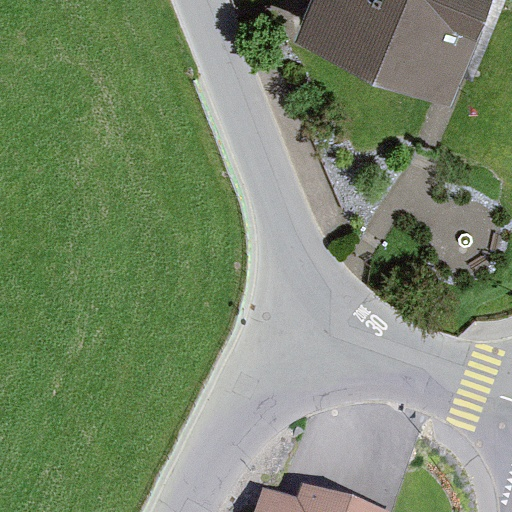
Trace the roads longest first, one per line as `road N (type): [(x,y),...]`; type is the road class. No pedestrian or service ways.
road 1 (residential): [(320,336),(199,0)]
road 2 (residential): [(320,336),(256,383),(182,511)]
road 3 (residential): [(511,402),(320,336)]
